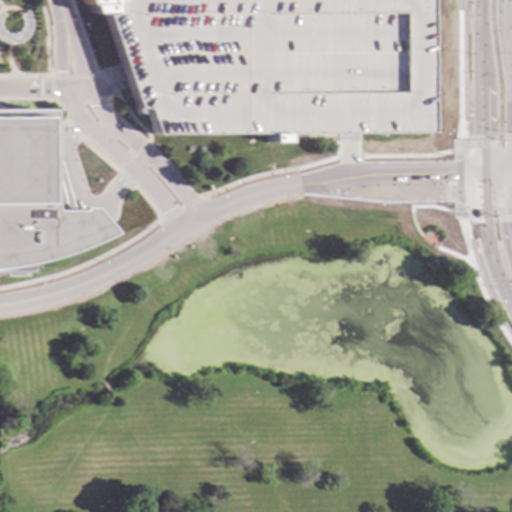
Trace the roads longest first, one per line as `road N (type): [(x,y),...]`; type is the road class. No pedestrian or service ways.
road 1 (residential): [(0,305),(83,284),(232,203),(350,178)]
road 2 (residential): [(58,5),(60,89),(79,122),(185,228)]
road 3 (residential): [(200,218),(103,118),(58,5)]
road 4 (tertiary): [(507,173),(504,0)]
road 5 (tertiary): [(476,0),(479,173)]
road 6 (residential): [(350,178),(507,173)]
road 7 (tertiary): [(479,173),(486,253),(511,319)]
